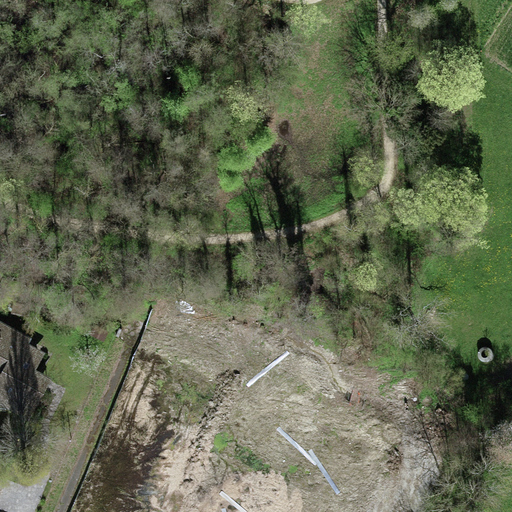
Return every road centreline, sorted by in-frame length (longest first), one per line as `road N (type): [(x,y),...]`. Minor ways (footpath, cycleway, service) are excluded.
road 1 (track): [(0,56),(26,133),(85,187),(181,208),(244,210),(320,197),(366,175),(389,126),(397,68),(385,0)]
road 2 (track): [(138,336),(58,511)]
